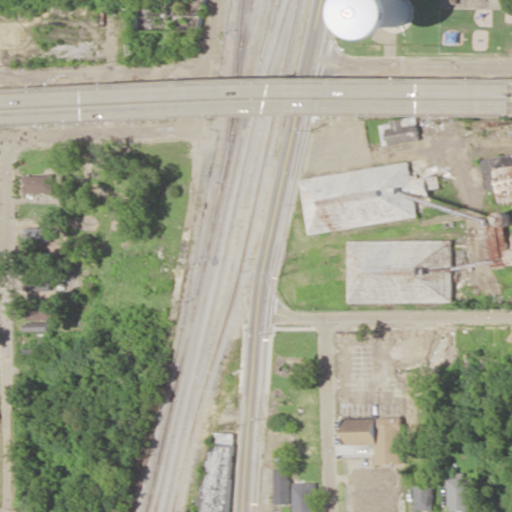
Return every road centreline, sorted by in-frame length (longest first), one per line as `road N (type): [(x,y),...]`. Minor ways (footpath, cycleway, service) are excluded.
road 1 (tertiary): [(244,511),(275,226),(327,0)]
road 2 (tertiary): [(0,106),(509,100)]
road 3 (residential): [(3,511),(8,134)]
road 4 (residential): [(162,353),(190,219),(201,66),(215,0)]
road 5 (residential): [(511,318),(260,319)]
road 6 (residential): [(0,75),(201,66)]
road 7 (residential): [(314,63),(511,67)]
road 8 (residential): [(8,134),(198,130)]
road 9 (residential): [(327,511),(325,322)]
